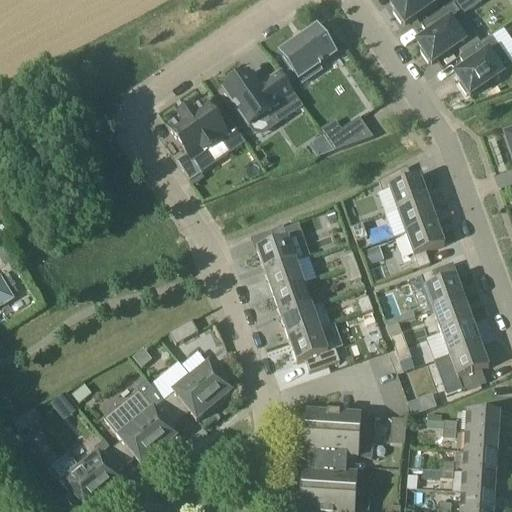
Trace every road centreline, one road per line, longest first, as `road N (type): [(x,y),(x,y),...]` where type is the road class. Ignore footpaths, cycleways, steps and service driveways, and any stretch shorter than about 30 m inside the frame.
road 1 (residential): [(293,0),(136,102),(140,139),(216,262),(263,413),(259,511)]
road 2 (residential): [(511,316),(451,152),(348,0)]
